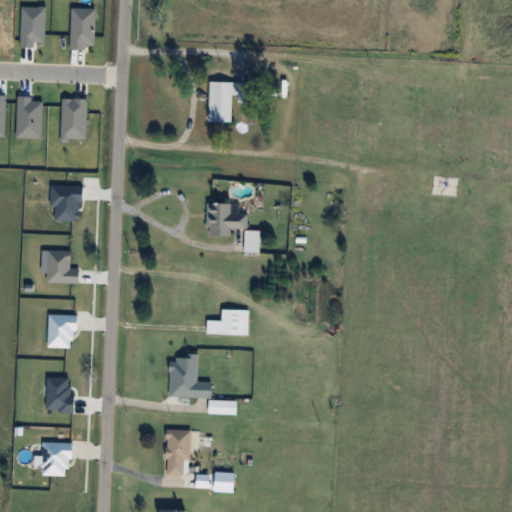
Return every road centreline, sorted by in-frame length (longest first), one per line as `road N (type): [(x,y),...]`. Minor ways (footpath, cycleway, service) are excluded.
road 1 (residential): [(103,511),(115,217)]
road 2 (residential): [(115,217),(124,0)]
